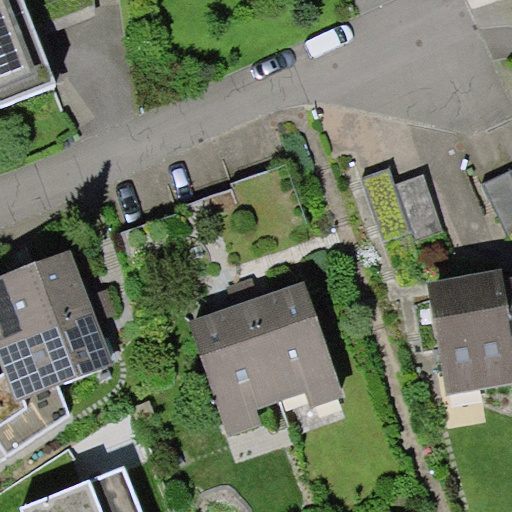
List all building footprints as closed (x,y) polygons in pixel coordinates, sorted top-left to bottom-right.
[(0,0),(0,105),(37,91),(1,0),(0,0)] [(511,170),(485,181),(511,249),(511,248),(511,170)] [(385,172),(359,180),(382,252),(444,233),(427,178),(390,189),(385,172)] [(51,251),(0,274),(0,345),(78,309),(51,251)] [(511,271),(482,277),(503,392),(511,390),(511,271)] [(482,277),(415,290),(435,404),(503,392),(482,277)] [(346,395),(305,287),(238,313),(279,420),(346,395)] [(78,309),(0,345),(0,478),(76,441),(50,388),(101,363),(78,309)] [(279,420),(238,313),(180,335),(220,442),(279,420)] [(139,511),(123,467),(21,505),(23,511),(139,511)]
